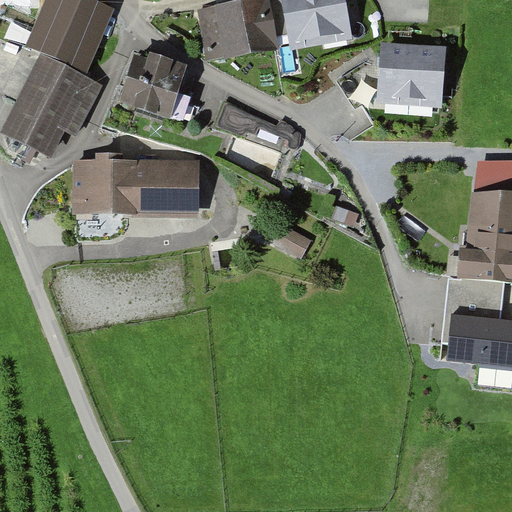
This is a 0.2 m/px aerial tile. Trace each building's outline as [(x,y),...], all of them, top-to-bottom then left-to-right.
[(119,12),(93,0),(50,0),(27,51),(43,58),(7,135),(57,158),(68,135),(80,141),(106,87),(88,79),(119,12)] [(350,0),(269,0),(204,11),(213,63),(357,39),(350,0)] [(377,107),(442,111),(446,51),(381,47),(377,107)] [(194,72),(143,56),(127,105),(177,122),(194,72)] [(257,136),(261,128),(285,140),(294,144),(290,151),(305,158),(313,141),(281,125),(278,131),(229,107),(218,129),(243,141),(247,132),(257,136)] [(132,222),(200,223),(200,216),(200,197),(200,166),(124,165),(124,159),(97,159),(97,164),(73,164),(73,219),(132,220),(132,222)] [(511,166),(482,163),(474,252),(467,251),(465,282),(459,281),(452,358),(511,363),(511,298),(497,297),(498,283),(511,284),(511,166)] [(364,221),(341,211),(336,223),(359,233),(364,221)] [(315,242),(287,228),(276,250),(304,264),(315,242)]
